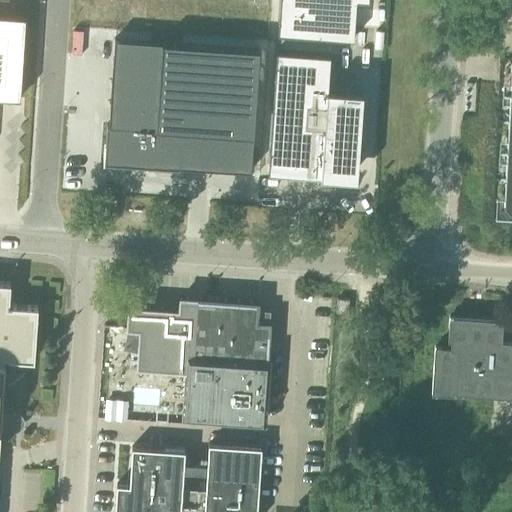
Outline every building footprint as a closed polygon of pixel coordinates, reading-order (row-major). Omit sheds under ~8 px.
[(80,0),(79,18),(161,24),(162,0),(80,0)] [(180,0),(179,26),(257,31),(258,0),(180,0)] [(280,0),(278,33),(354,38),(356,0),(367,0),(369,0),(368,0),(280,0)] [(0,96),(21,98),(27,15),(0,13),(0,96)] [(107,124),(104,162),(136,165),(136,162),(148,163),(148,165),(180,168),(180,166),(182,166),(211,168),(251,171),(260,48),(142,40),(123,39),(115,38),(109,124),(107,124)] [(277,50),(268,172),(308,174),(357,178),(360,132),(363,91),(328,88),(331,54),(277,50)] [(117,209),(118,199),(117,199),(108,199),(107,209),(117,209)] [(0,281),(0,432),(0,426),(16,427),(16,421),(17,416),(2,415),(3,401),(6,358),(35,359),(38,306),(10,304),(11,282),(0,281)] [(129,306),(127,326),(141,327),(138,365),(190,369),(187,415),(263,420),(264,400),(269,400),(269,397),(265,396),(267,362),(269,323),(256,322),(257,302),(181,297),(180,310),(129,306)] [(348,313),(349,298),(337,297),(336,312),(348,313)] [(437,309),(435,327),(477,330),(478,312),(437,309)] [(435,327),(434,343),(476,346),(477,330),(435,327)] [(434,343),(433,359),(475,362),(476,346),(434,343)] [(433,359),(432,375),(473,378),(475,362),(433,359)] [(432,375),(431,392),(472,394),(473,378),(432,375)] [(431,392),(429,409),(458,411),(471,412),(472,394),(431,392)] [(429,409),(425,473),(511,478),(511,431),(458,428),(458,411),(429,409)] [(256,511),(257,505),(261,447),(210,444),(206,490),(204,511),(256,511)] [(181,509),(182,489),(184,450),(133,447),(130,484),(118,483),(116,511),(168,511),(169,508),(181,509)] [(204,511),(206,490),(182,489),(181,509),(169,508),(168,511),(204,511)]
